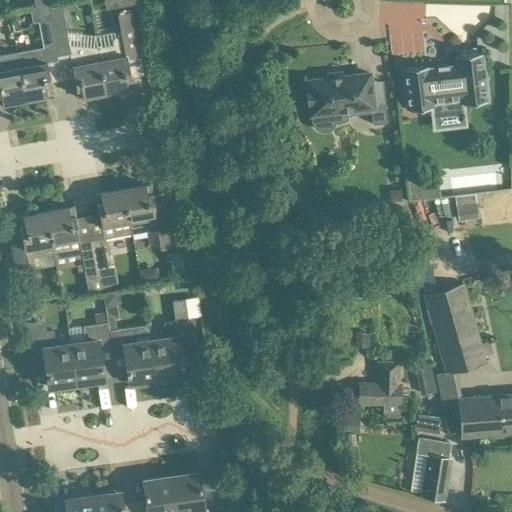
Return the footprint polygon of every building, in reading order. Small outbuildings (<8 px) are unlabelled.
[(131,78),(127,58),(139,56),(138,49),(135,36),(131,11),(117,14),(120,28),(121,35),(114,37),(112,40),(113,44),(97,47),(105,92),(133,87),(132,85),(128,86),(126,79),(131,78)] [(58,55),(51,18),(38,21),(43,47),(45,58),(58,55)] [(65,24),(53,26),(58,55),(69,53),(74,77),(76,88),(81,87),(82,94),(77,95),(78,97),(105,92),(97,47),(69,44),(67,31),(65,24)] [(45,61),(45,58),(43,47),(16,51),(25,99),(53,93),(52,92),(47,92),(46,85),(51,84),(50,81),(46,61),(45,61)] [(0,93),(0,94),(2,101),(0,101),(0,103),(25,99),(16,51),(0,54),(0,93)] [(402,68),(406,95),(407,108),(429,106),(430,114),(464,110),(463,104),(487,100),(482,52),(456,55),(457,64),(448,65),(448,64),(437,65),(437,66),(429,67),(429,65),(402,68)] [(370,72),(342,76),(341,72),(327,74),(327,77),(307,80),(309,100),(311,119),(329,117),(329,121),(333,122),(337,123),(341,122),(344,121),(348,119),(348,115),(372,112),(373,123),(388,121),(385,100),(373,101),(372,92),(370,72)] [(414,200),(422,199),(419,173),(418,174),(418,178),(407,179),(409,200),(414,200)] [(150,183),(123,188),(131,233),(157,229),(160,249),(174,246),(167,210),(166,210),(166,211),(167,211),(168,217),(155,219),(155,216),(156,215),(152,192),(147,193),(146,186),(151,185),(150,183)] [(401,200),(399,187),(388,189),(390,202),(401,200)] [(92,239),(91,239),(96,269),(99,268),(104,267),(107,267),(110,266),(105,238),(131,233),(123,188),(95,193),(96,195),(100,194),(102,201),(97,202),(98,210),(99,213),(101,226),(103,237),(92,239)] [(457,205),(459,222),(478,219),(476,202),(457,205)] [(73,206),(46,211),(53,253),(70,250),(79,248),(82,262),(85,279),(93,277),(98,277),(96,269),(91,239),(80,241),(80,238),(80,237),(79,237),(75,217),(75,215),(70,215),(69,208),(73,207),(73,206)] [(28,258),(53,253),(46,211),(18,216),(18,218),(23,217),(24,224),(20,225),(24,249),(12,251),(20,291),(33,289),(28,258)] [(184,274),(181,250),(169,252),(173,276),(184,274)] [(489,341),(482,343),(464,282),(436,290),(422,293),(444,370),(445,372),(453,369),(487,360),(484,352),(492,350),(489,341)] [(165,337),(150,340),(156,379),(184,375),(181,355),(180,346),(192,344),(198,343),(194,318),(194,316),(188,317),(185,298),(172,300),(175,320),(163,322),(165,337)] [(133,326),(116,329),(115,318),(107,319),(107,322),(109,330),(111,348),(112,356),(124,354),(129,383),(156,379),(150,340),(148,324),(133,326)] [(111,348),(109,330),(107,322),(83,326),(68,328),(71,344),(76,382),(104,378),(99,349),(111,348)] [(48,386),(76,382),(71,344),(55,346),(53,330),(28,334),(32,359),(44,357),(48,386)] [(400,416),(400,404),(401,383),(399,383),(399,362),(379,362),(379,383),(360,383),(359,402),(383,403),(383,415),(400,416)] [(430,363),(415,366),(420,394),(435,390),(430,363)] [(511,430),(511,393),(460,398),(458,398),(459,404),(459,415),(461,435),(511,430)] [(414,429),(438,433),(441,416),(417,414),(414,429)] [(353,431),(354,419),(343,418),(342,430),(353,431)] [(422,495),(444,499),(451,457),(447,456),(450,442),(418,438),(416,452),(424,453),(423,456),(428,457),(422,495)] [(198,471),(170,475),(175,511),(216,511),(214,499),(202,500),(198,471)] [(147,508),(135,510),(135,511),(175,511),(170,475),(143,479),(147,508)] [(123,511),(120,491),(93,495),(95,511),(123,511)] [(95,511),(93,495),(65,499),(66,511),(95,511)]
